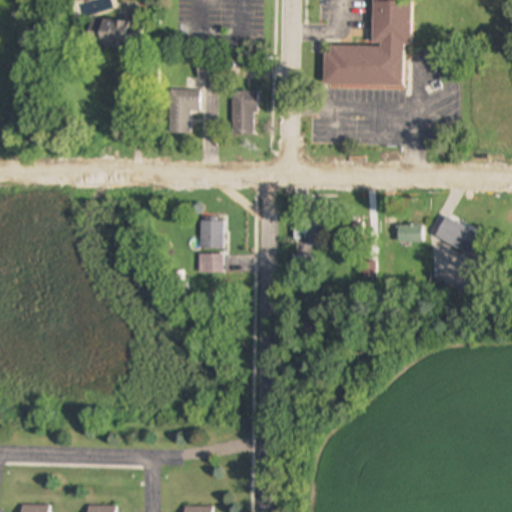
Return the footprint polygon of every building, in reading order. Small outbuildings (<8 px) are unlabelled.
[(404,88),(405,46),(412,46),(412,0),(373,0),(373,48),(326,48),(325,87),(404,88)] [(89,43),(139,46),(140,25),(90,22),(89,43)] [(200,79),(216,78),(215,63),(198,64),(200,79)] [(170,136),(191,136),(191,113),(201,113),(201,92),(170,92),(170,136)] [(233,93),(233,136),(256,136),(256,93),(233,93)] [(435,237),(473,259),(485,238),(447,217),(435,237)] [(224,221),(201,221),(201,249),(224,249),(224,221)] [(309,222),(309,246),(328,246),(328,222),(309,222)] [(423,243),(423,226),(398,226),(398,243),(423,243)] [(224,256),(199,256),(199,274),(224,274),(224,256)]
